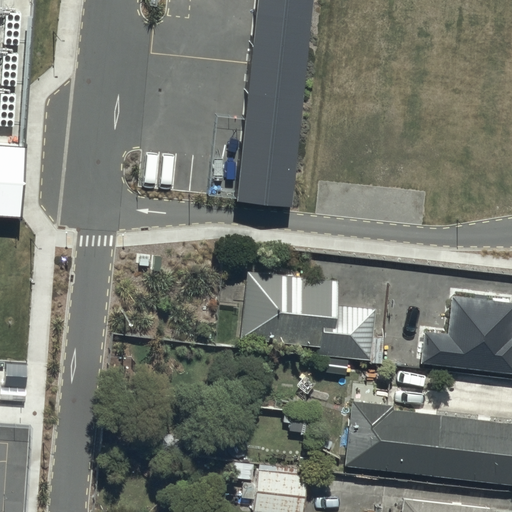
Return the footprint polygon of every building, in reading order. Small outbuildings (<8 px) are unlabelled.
[(286,203),(308,0),(251,0),(229,197),(286,203)] [(22,141),(0,139),(0,211),(17,212),(22,141)] [(247,264),(240,332),(318,339),(318,348),(372,353),(376,302),(337,298),(339,272),(247,264)] [(424,322),(421,355),(511,362),(511,293),(451,288),(448,324),(424,322)] [(352,391),(345,457),(511,474),(511,411),(395,399),(395,395),(352,391)] [(253,480),(250,511),(262,511),(301,511),(304,475),(296,475),(297,469),(228,463),(227,478),(253,480)] [(403,491),(400,511),(493,511),(494,499),(403,491)]
